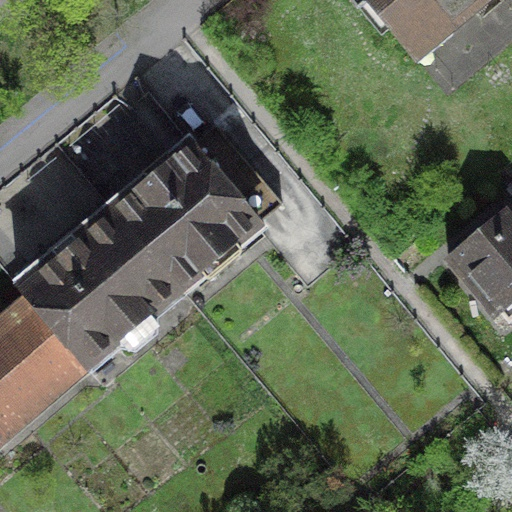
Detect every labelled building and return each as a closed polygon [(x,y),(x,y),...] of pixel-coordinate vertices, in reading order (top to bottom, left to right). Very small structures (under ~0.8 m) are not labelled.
[(366,0),(409,52),(443,24),(447,28),(481,0),(366,0)] [(214,124),(111,210),(178,290),(281,204),(214,124)] [(511,212),(509,208),(449,259),(496,314),(500,311),(509,322),(511,318),(511,212)] [(178,290),(111,210),(20,287),(29,297),(85,364),(87,366),(116,341),(120,345),(133,348),(151,333),(151,319),(148,315),(178,290)] [(0,321),(0,438),(85,364),(29,297),(0,321)]
